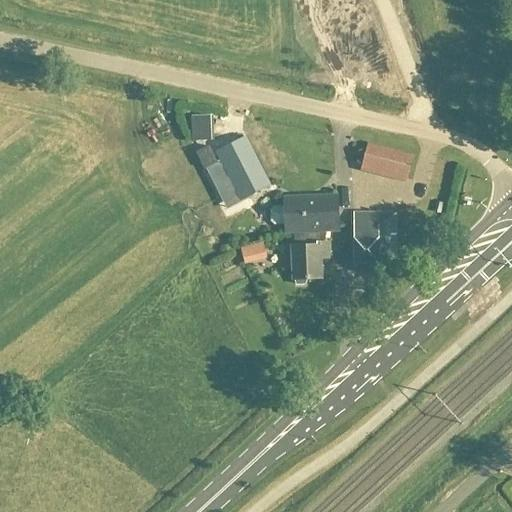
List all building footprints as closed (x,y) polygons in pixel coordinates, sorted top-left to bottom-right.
[(245,140),(216,154),(220,163),(235,193),(245,188),(250,197),(268,187),(245,140)] [(362,169),(375,172),(388,176),(387,176),(405,181),(411,158),(368,146),(362,169)] [(205,169),(217,164),(209,148),(198,154),(205,169)] [(301,234),(324,233),(338,232),(336,198),(284,200),(285,209),(273,210),(270,213),(270,224),(275,228),(285,227),(286,234),(301,234)] [(378,265),(396,252),(395,214),(353,215),(354,265),(378,265)] [(324,233),(301,234),(302,237),(294,238),(294,248),(292,248),(293,281),(294,281),(295,287),(304,286),(306,281),(320,280),(319,259),(329,259),(328,244),(324,244),(324,233)] [(245,252),(249,268),(271,262),(267,245),(245,252)]
